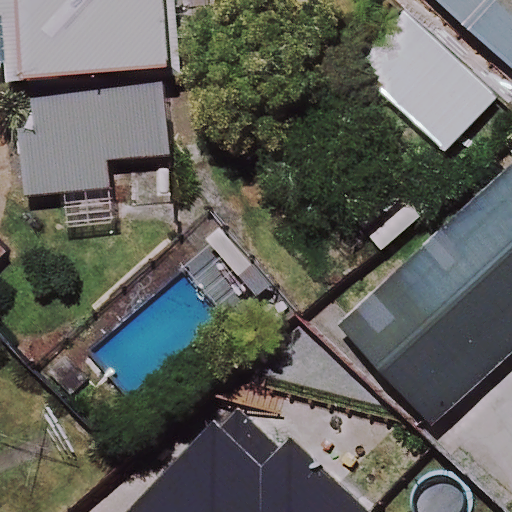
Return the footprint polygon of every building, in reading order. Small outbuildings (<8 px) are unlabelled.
[(183,70),(173,0),(0,0),(0,18),(9,17),(34,198),(67,193),(73,236),(125,229),(116,167),(180,158),(168,72),(183,70)] [(511,0),(441,0),(511,63),(511,0)] [(511,343),(511,163),(348,311),(441,407),(511,343)] [(82,352),(132,404),(217,324),(167,271),(82,352)] [(292,442),(240,395),(135,511),(280,511),(332,454),(303,429),(292,442)] [(397,511),(332,454),(280,511),(397,511)]
